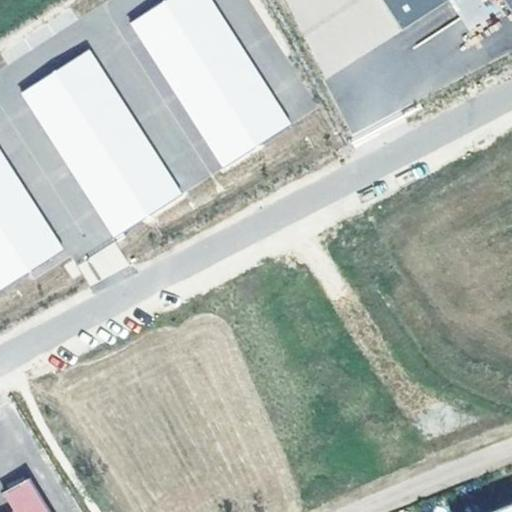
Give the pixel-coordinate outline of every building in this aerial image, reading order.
[(214,0),(150,0),(128,15),(227,164),(294,119),(214,0)] [(503,0),(511,12),(511,11),(511,0),(381,0),(401,31),(450,0),(503,0)] [(89,51),(19,93),(116,240),(184,194),(89,51)] [(0,145),(0,293),(68,250),(0,145)] [(115,243),(89,257),(99,276),(126,263),(115,243)] [(51,511),(33,475),(1,491),(11,511),(51,511)]
